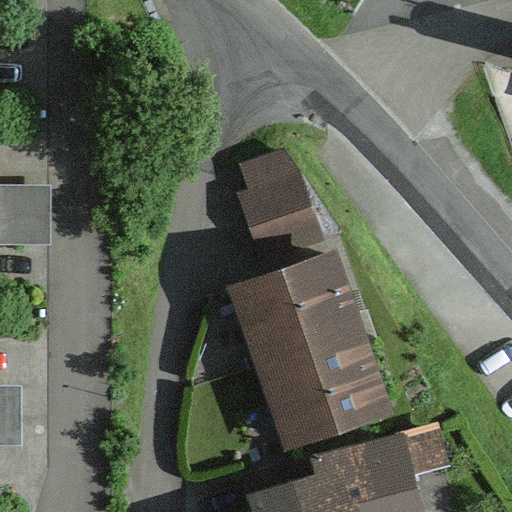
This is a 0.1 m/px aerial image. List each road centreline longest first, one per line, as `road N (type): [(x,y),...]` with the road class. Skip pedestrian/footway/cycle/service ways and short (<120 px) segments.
road 1 (residential): [(293,54),(218,113),(180,258),(152,511)]
road 2 (unclassified): [(293,54),(511,301)]
